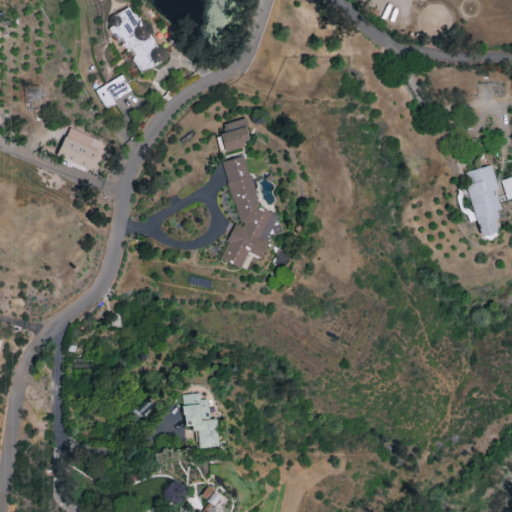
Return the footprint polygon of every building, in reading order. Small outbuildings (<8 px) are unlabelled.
[(141,73),(166,57),(145,23),(141,26),(129,6),(105,21),(125,53),(128,52),(141,73)] [(104,109),(132,94),(121,74),(94,89),(104,109)] [(221,125),(223,132),(218,133),(224,151),(250,143),(242,118),(221,125)] [(100,141),(67,127),(55,156),(88,169),(100,141)] [(220,161),(237,220),(244,223),(232,227),(218,259),(239,268),(246,253),(260,259),(267,241),(266,238),(276,215),(255,206),(256,202),(243,155),(220,161)] [(465,185),(479,237),(496,233),(492,219),(500,217),(493,190),(497,188),(491,165),(465,171),(468,184),(465,185)] [(195,448),(217,447),(215,419),(206,419),(206,399),(198,399),(198,393),(180,394),(182,426),(194,425),(195,448)] [(205,511),(223,511),(223,492),(203,492),(203,497),(204,497),(205,511)]
